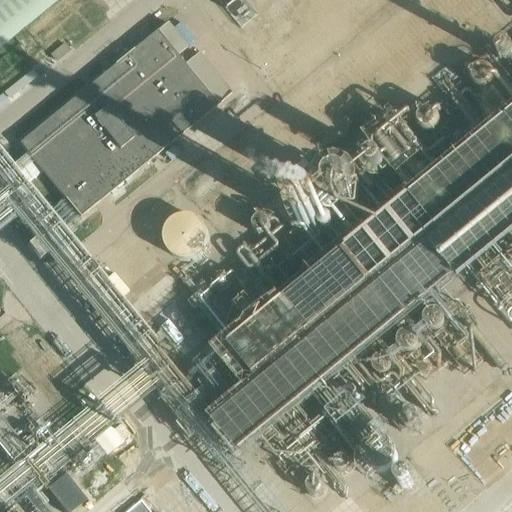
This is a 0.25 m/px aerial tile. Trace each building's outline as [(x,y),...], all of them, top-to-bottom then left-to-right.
[(0,0),(0,49),(59,0),(0,0)] [(80,219),(108,197),(232,95),(199,54),(184,66),(177,58),(188,49),(167,24),(19,145),(80,219)] [(511,136),(228,362),(261,404),(221,436),(253,477),(511,272),(511,136)] [(322,227),(323,221),(322,216),(319,212),(314,209),(310,208),(305,209),(300,212),(297,216),(296,221),(297,226),(300,230),(303,233),(309,235),(314,234),(318,231),(322,227)] [(202,246),(203,241),(202,237),(201,233),(197,226),(190,221),(182,219),(175,220),(171,221),(166,225),(162,229),(160,233),(159,237),(158,241),(159,245),(160,250),(162,254),(165,257),(169,260),(172,262),(180,264),(189,262),(193,260),(196,257),(201,251),(202,246)] [(173,305),(152,322),(182,359),(204,341),(173,305)] [(70,511),(71,511),(90,499),(73,475),(54,488),(70,511)]
